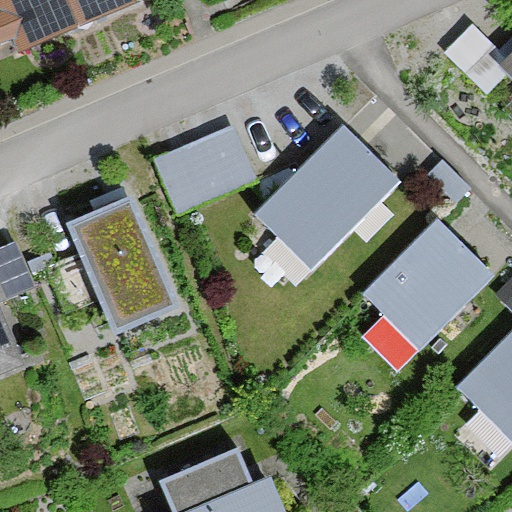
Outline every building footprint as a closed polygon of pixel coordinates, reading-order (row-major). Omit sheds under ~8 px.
[(0,0),(0,37),(16,73),(147,15),(140,0),(0,0)] [(511,84),(511,72),(476,34),(448,60),(490,105),(511,84)] [(163,166),(186,219),(255,189),(232,136),(163,166)] [(267,225),(328,280),(407,191),(346,137),(267,225)] [(129,344),(190,319),(145,210),(83,235),(129,344)] [(367,302),(434,366),(506,290),(440,227),(367,302)] [(0,392),(37,377),(7,309),(37,296),(19,255),(0,263),(0,392)] [(511,345),(464,399),(511,441),(511,345)] [(295,511),(285,488),(263,497),(244,453),(161,489),(171,511),(295,511)]
